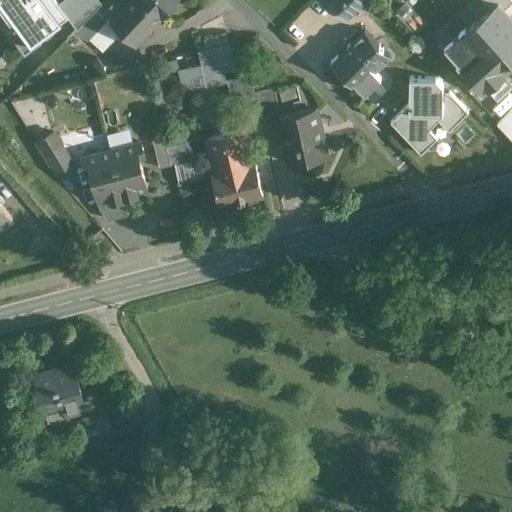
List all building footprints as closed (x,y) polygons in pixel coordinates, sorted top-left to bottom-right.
[(8,31),(24,53),(43,39),(46,42),(63,30),(59,25),(61,23),(60,22),(69,16),(58,1),(57,0),(0,0),(0,8),(14,27),(8,31)] [(100,0),(59,0),(58,1),(69,16),(77,26),(101,1),(100,0)] [(134,44),(162,14),(147,0),(129,0),(123,6),(116,0),(115,0),(105,11),(113,17),(109,21),(122,32),(134,44)] [(147,0),(162,14),(174,0),(147,0)] [(360,0),(330,0),(347,18),(363,3),(360,0)] [(511,0),(483,0),(471,11),(487,30),(511,8),(511,0)] [(107,19),(91,36),(106,50),(122,32),(109,21),(107,19)] [(225,28),(198,35),(201,48),(229,41),(225,28)] [(363,30),(334,61),(372,98),(386,83),(374,72),(389,55),(363,30)] [(511,56),(490,32),(457,61),(483,91),(511,65),(511,56)] [(409,102),(389,122),(420,152),(436,136),(430,130),(438,122),(446,130),(467,108),(434,76),(409,76),(409,102)] [(228,81),(201,88),(209,121),(236,114),(228,81)] [(275,87),(241,94),(246,117),(280,110),(275,87)] [(314,106),(278,115),(290,164),(326,155),(314,106)] [(215,172),(254,162),(245,126),(205,136),(215,172)] [(151,136),(159,166),(170,164),(168,154),(188,149),(183,129),(151,136)] [(53,131),(34,142),(53,173),(72,161),(53,131)] [(141,140),(111,148),(124,197),(147,191),(138,157),(145,155),(141,140)] [(111,148),(81,155),(85,171),(91,169),(104,219),(128,213),(124,197),(111,148)] [(215,172),(211,173),(219,206),(263,194),(254,162),(215,172)] [(0,227),(12,218),(0,203),(0,227)] [(74,365),(35,375),(43,407),(62,401),(65,414),(86,408),(74,365)]
